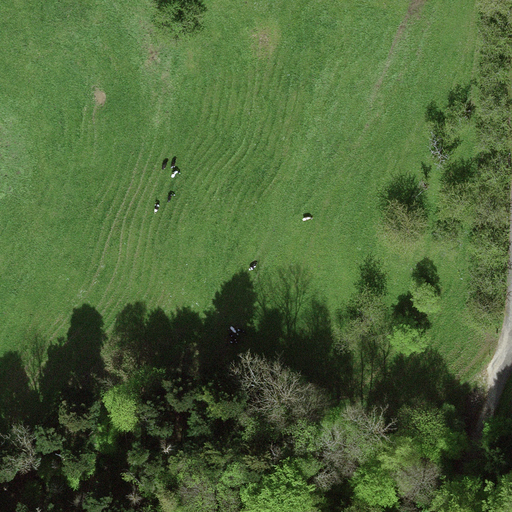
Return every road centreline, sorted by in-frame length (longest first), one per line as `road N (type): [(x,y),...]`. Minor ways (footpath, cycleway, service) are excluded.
road 1 (track): [(322,177),(417,0)]
road 2 (track): [(443,511),(492,401)]
